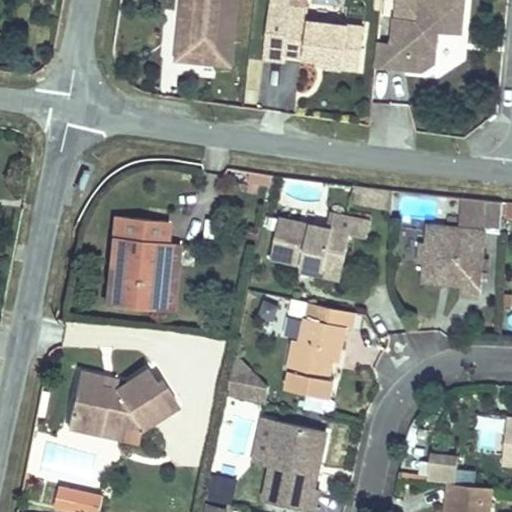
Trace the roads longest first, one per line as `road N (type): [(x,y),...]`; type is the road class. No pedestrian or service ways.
road 1 (residential): [(68,109),(511,174)]
road 2 (residential): [(68,109),(0,440)]
road 3 (residential): [(363,511),(386,410),(421,374),(464,360),(511,361)]
